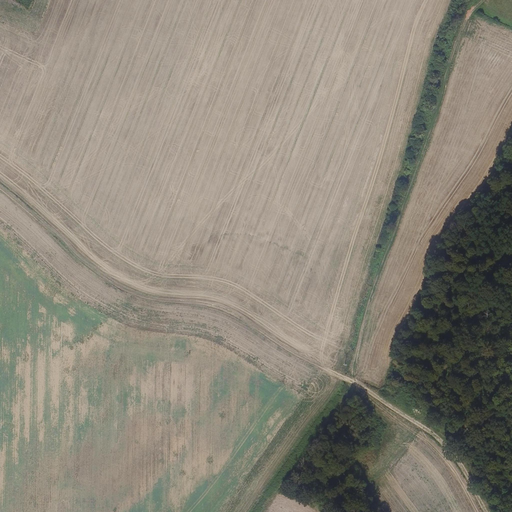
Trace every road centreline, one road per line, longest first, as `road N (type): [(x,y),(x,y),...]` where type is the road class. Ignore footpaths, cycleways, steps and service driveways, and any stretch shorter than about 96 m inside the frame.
road 1 (track): [(482,511),(450,453),(362,386),(292,356),(214,307),(110,287),(0,191)]
road 2 (track): [(349,379),(449,62),(477,0)]
